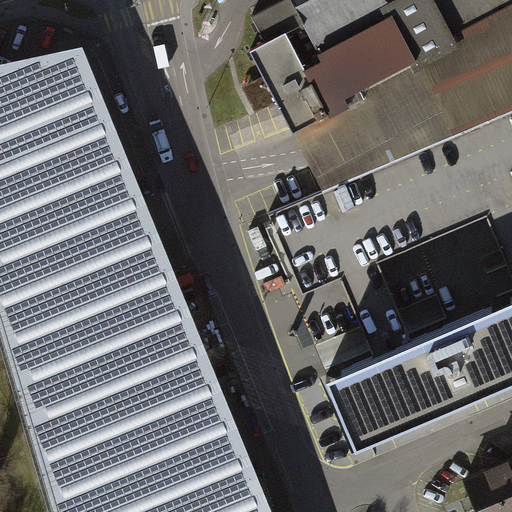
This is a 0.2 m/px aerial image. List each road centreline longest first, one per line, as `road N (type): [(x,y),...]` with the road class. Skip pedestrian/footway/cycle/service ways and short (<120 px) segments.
road 1 (residential): [(137,0),(170,120),(319,511)]
road 2 (unknown): [(5,259),(111,511)]
road 3 (unknown): [(246,317),(384,278),(511,257)]
